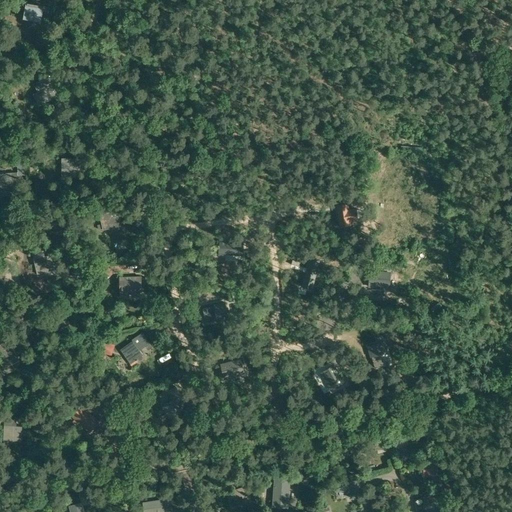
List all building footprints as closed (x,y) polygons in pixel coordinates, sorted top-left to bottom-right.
[(22,18),(41,21),(44,5),(25,2),(22,18)] [(28,83),(37,78),(34,71),(24,75),(28,83)] [(57,96),(49,79),(34,86),(37,92),(32,94),(37,105),(57,96)] [(61,177),(78,177),(77,164),(84,164),(84,151),(76,151),(76,157),(61,158),(61,177)] [(0,172),(0,195),(12,194),(10,172),(0,172)] [(345,203),(335,206),(340,225),(350,222),(348,217),(356,215),(353,205),(346,207),(345,203)] [(98,213),(102,230),(121,225),(118,209),(98,213)] [(359,238),(362,239),(365,240),(366,241),(368,235),(361,232),(359,238)] [(242,255),(243,246),(243,243),(219,241),(218,255),(225,255),(225,253),(242,255)] [(83,247),(90,260),(96,257),(90,243),(83,247)] [(33,258),(37,274),(46,272),(46,269),(54,267),(51,254),(45,256),(33,258)] [(309,259),(302,288),(312,290),(319,262),(309,259)] [(389,266),(370,271),(373,285),(393,280),(389,266)] [(103,269),(95,277),(101,283),(109,276),(103,269)] [(119,276),(119,293),(142,292),(141,275),(119,276)] [(227,313),(223,297),(213,300),(202,303),(204,312),(214,309),(216,316),(217,315),(217,316),(227,313)] [(53,314),(62,334),(78,326),(71,312),(66,315),(63,309),(53,314)] [(140,350),(145,346),(150,343),(142,332),(132,339),(132,340),(120,349),(130,364),(143,355),(140,350)] [(0,343),(0,361),(3,368),(19,360),(12,346),(7,348),(3,342),(0,343)] [(104,342),(101,352),(111,354),(114,345),(104,342)] [(396,363),(398,347),(388,345),(388,346),(376,345),(374,353),(385,354),(384,361),(385,362),(396,363)] [(241,363),(222,371),(228,384),(246,376),(241,363)] [(334,365),(321,371),(330,389),(343,383),(334,365)] [(182,401),(176,388),(171,391),(167,392),(172,403),(162,408),(167,419),(178,414),(174,405),(182,401)] [(82,400),(71,407),(83,425),(94,417),(82,400)] [(3,439),(21,441),(22,425),(16,425),(16,419),(0,417),(0,424),(4,425),(3,439)] [(395,436),(400,459),(408,458),(405,442),(417,439),(415,432),(395,436)] [(388,439),(365,445),(367,453),(377,450),(378,454),(388,451),(387,448),(390,447),(388,439)] [(353,447),(328,453),(330,462),(355,456),(353,447)] [(431,475),(434,486),(441,485),(435,459),(419,463),(423,477),(431,475)] [(244,480),(252,478),(249,466),(242,468),(244,480)] [(289,478),(275,477),(273,506),(282,507),(283,507),(286,508),(288,506),(288,503),(287,502),(288,493),(289,478)] [(349,490),(350,498),(358,497),(356,480),(332,484),(333,492),(349,490)] [(259,483),(261,490),(268,488),(266,481),(259,483)] [(443,492),(450,490),(448,483),(441,485),(443,492)] [(228,491),(230,498),(242,495),(244,503),(252,501),(247,486),(228,491)] [(439,505),(440,511),(448,511),(444,495),(423,500),(425,508),(439,505)] [(164,511),(169,511),(167,499),(143,503),(144,511),(164,511)] [(84,511),(82,502),(69,505),(70,511),(84,511)]
